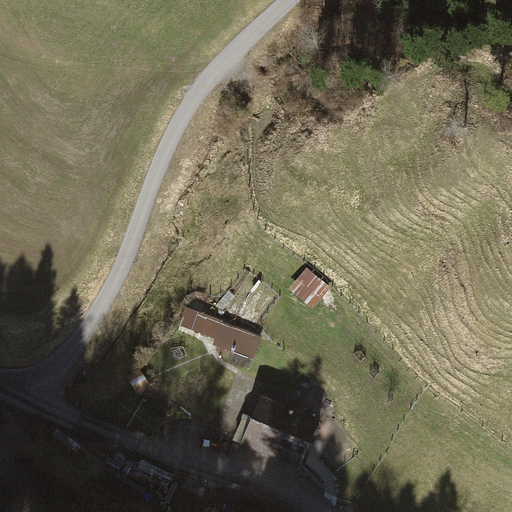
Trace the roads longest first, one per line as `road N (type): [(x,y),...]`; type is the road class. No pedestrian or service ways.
road 1 (residential): [(291,0),(186,110),(130,250),(75,350),(1,388)]
road 2 (residential): [(1,388),(71,421),(222,465),(321,511)]
